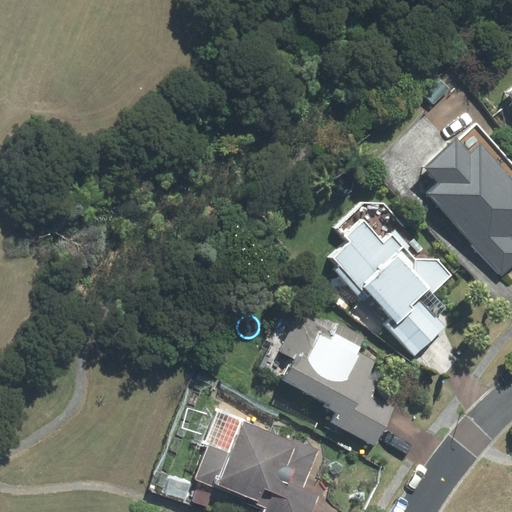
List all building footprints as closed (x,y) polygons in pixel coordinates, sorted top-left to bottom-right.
[(450,73),(423,93),(433,107),(460,87),(450,73)] [(511,84),(502,92),(511,103),(508,106),(511,110),(511,84)] [(436,181),(426,190),(501,277),(511,267),(511,175),(481,141),(470,151),(457,136),(423,166),(436,181)] [(348,240),(328,258),(357,290),(362,285),(391,317),(384,324),(414,357),(452,323),(443,312),(458,299),(444,283),(453,274),(376,188),(335,225),(348,240)] [(303,294),(258,363),(337,411),(330,422),(373,448),(400,405),(378,391),(383,382),(370,374),(379,359),(361,348),(369,334),(303,294)] [(219,405),(185,484),(208,496),(213,488),(251,505),(257,494),(264,498),(256,511),(313,511),(318,504),(297,493),(316,459),(219,405)]
